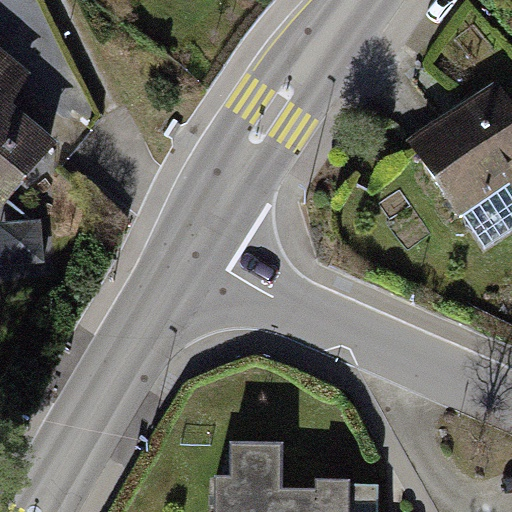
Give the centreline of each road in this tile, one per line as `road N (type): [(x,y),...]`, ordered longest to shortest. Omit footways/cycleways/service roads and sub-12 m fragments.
road 1 (residential): [(183,263),(511,398)]
road 2 (secondary): [(183,263),(273,118),(360,0)]
road 3 (secondary): [(43,511),(183,263)]
